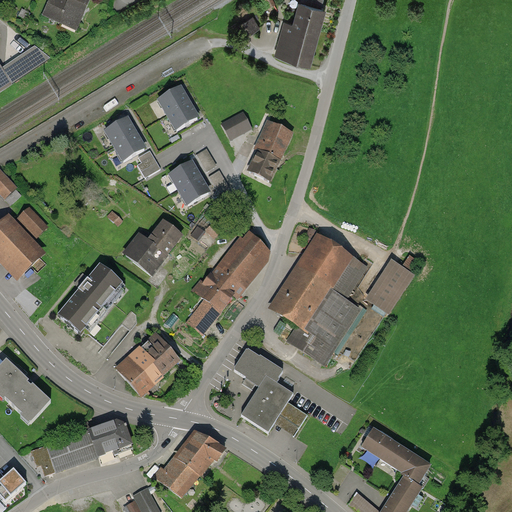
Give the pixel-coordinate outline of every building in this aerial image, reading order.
[(90,0),(70,0),(69,2),(64,0),(50,0),(44,15),(77,29),(90,0)] [(312,65),(328,8),(321,6),(322,0),(302,0),(295,24),(285,21),(276,55),(312,65)] [(3,70),(0,72),(0,93),(49,60),(35,48),(3,70)] [(199,118),(181,89),(159,102),(176,132),(199,118)] [(252,130),(243,114),(222,126),(231,141),(252,130)] [(146,149),(128,119),(104,134),(123,164),(146,149)] [(271,183),(295,135),(268,122),(255,150),(258,151),(248,172),(271,183)] [(208,150),(198,155),(207,173),(218,168),(208,150)] [(160,170),(152,158),(138,167),(145,179),(160,170)] [(210,193),(192,163),(168,177),(186,207),(210,193)] [(211,176),(219,195),(231,189),(223,171),(211,176)] [(21,197),(0,173),(0,194),(11,206),(21,197)] [(20,220),(37,239),(47,229),(30,211),(20,220)] [(123,222),(119,219),(114,223),(118,227),(123,222)] [(6,223),(0,228),(0,254),(21,277),(40,259),(6,223)] [(151,277),(181,238),(163,224),(149,243),(136,234),(121,254),(151,277)] [(245,241),(240,237),(204,284),(201,282),(193,292),(205,302),(188,324),(203,335),(234,295),(238,298),(268,258),(269,253),(249,235),(245,241)] [(361,267),(323,243),(277,313),(299,327),(289,344),(324,366),(360,310),(343,300),(350,289),(347,287),(361,267)] [(81,335),(123,285),(100,266),(58,316),(81,335)] [(388,311),(410,277),(393,266),(371,300),(388,311)] [(364,290),(371,294),(376,284),(368,280),(364,290)] [(156,337),(117,371),(140,396),(178,362),(156,337)] [(283,374),(248,352),(235,373),(260,389),(241,417),(269,435),(280,418),(299,430),(308,416),(289,404),(294,396),(276,384),(283,374)] [(51,404),(7,363),(0,370),(0,395),(32,425),(51,404)] [(118,423),(47,448),(56,473),(113,453),(114,456),(133,450),(125,426),(118,423)] [(431,467),(374,431),(362,448),(406,476),(383,511),(407,511),(412,506),(416,509),(423,499),(418,496),(422,490),(418,487),(431,467)] [(196,436),(177,460),(199,477),(212,460),(216,463),(225,451),(196,436)] [(56,473),(47,448),(33,453),(37,464),(41,463),(46,477),(56,473)] [(162,470),(155,479),(182,500),(199,477),(177,460),(175,459),(165,472),(162,470)] [(0,497),(6,503),(26,485),(14,471),(5,479),(0,473),(0,497)] [(159,511),(147,489),(133,497),(136,503),(126,508),(128,511),(159,511)] [(356,511),(375,511),(362,500),(362,499),(356,495),(349,505),(356,511)]
